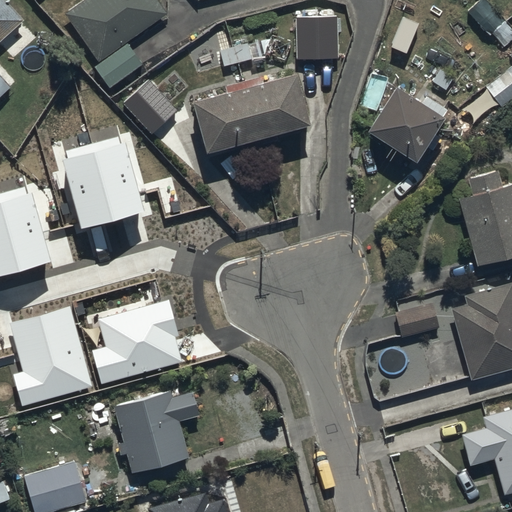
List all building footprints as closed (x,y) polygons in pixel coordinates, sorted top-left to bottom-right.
[(0,0),(0,43),(24,24),(1,0),(0,0)] [(166,16),(155,0),(83,0),(64,13),(98,63),(93,66),(111,91),(144,68),(127,43),(166,16)] [(337,16),(297,17),(298,58),(338,57),(337,16)] [(511,67),(482,89),(497,109),(511,98),(511,67)] [(0,98),(10,90),(0,78),(0,98)] [(149,80),(123,104),(151,134),(177,109),(149,80)] [(192,105),(205,156),(308,131),(295,80),(192,105)] [(396,93),(366,137),(414,169),(444,124),(441,121),(446,115),(424,100),(419,108),(396,93)] [(124,145),(65,161),(83,227),(142,211),(124,145)] [(472,198),(460,201),(478,268),(511,259),(511,185),(501,188),(498,174),(468,182),(472,198)] [(30,194),(0,202),(0,273),(48,260),(30,194)] [(511,285),(463,298),(466,307),(453,310),(472,384),(511,373),(511,285)] [(168,301),(100,320),(107,347),(94,351),(102,383),(180,362),(173,336),(177,335),(168,301)] [(395,313),(399,337),(439,330),(434,306),(395,313)] [(69,309),(12,324),(25,372),(15,375),(23,404),(90,386),(69,309)] [(187,461),(178,426),(199,421),(192,396),(173,401),(171,395),(113,410),(122,444),(115,445),(119,460),(127,458),(131,475),(187,461)] [(511,410),(480,418),(483,431),(462,436),(470,468),(495,462),(502,496),(511,493),(511,410)] [(59,511),(85,505),(74,466),(22,480),(31,511),(59,511)] [(206,496),(150,510),(150,511),(226,511),(224,501),(208,505),(206,496)]
